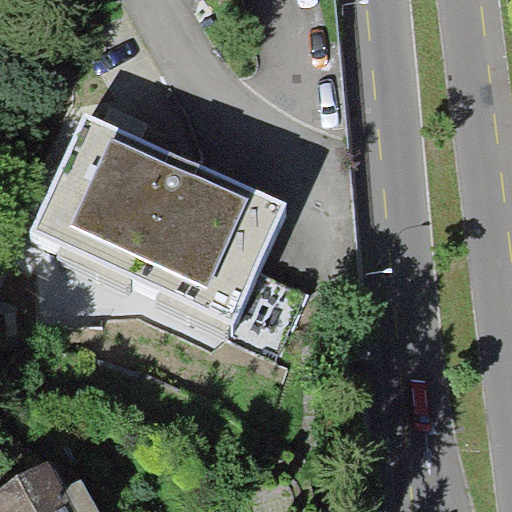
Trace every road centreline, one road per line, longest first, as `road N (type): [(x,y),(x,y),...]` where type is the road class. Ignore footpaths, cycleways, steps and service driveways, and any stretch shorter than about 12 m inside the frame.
road 1 (primary): [(386,0),(432,511)]
road 2 (primary): [(511,433),(458,0)]
road 3 (residential): [(158,0),(227,100),(301,161),(310,266)]
